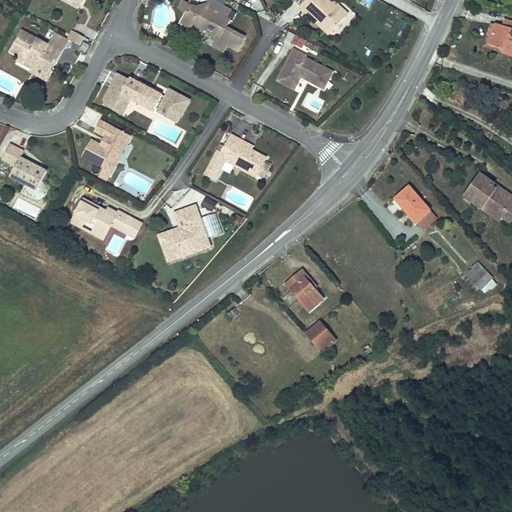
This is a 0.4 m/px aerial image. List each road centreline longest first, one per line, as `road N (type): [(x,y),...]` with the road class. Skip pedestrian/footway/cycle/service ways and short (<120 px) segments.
road 1 (secondary): [(350,173),(0,459)]
road 2 (residential): [(350,173),(306,136),(116,33)]
road 3 (secondary): [(440,24),(350,173)]
road 4 (residential): [(116,33),(59,122),(35,125),(0,112)]
